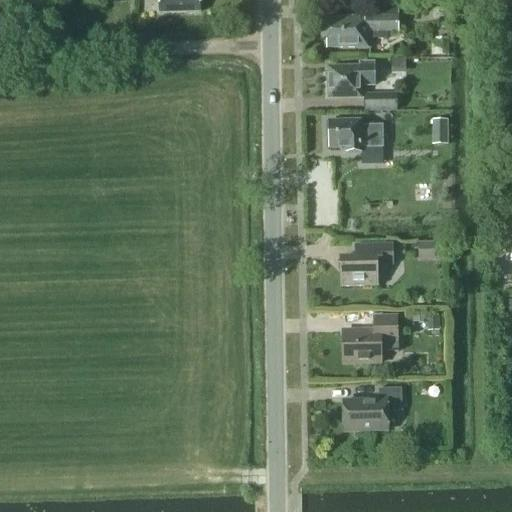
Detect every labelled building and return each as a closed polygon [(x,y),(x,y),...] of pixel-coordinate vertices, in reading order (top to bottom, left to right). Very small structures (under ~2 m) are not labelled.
[(158,0),(159,13),(199,12),(199,0),(158,0)] [(397,32),(397,9),(364,10),(364,18),(326,18),(326,21),(323,24),(323,32),(326,34),(326,49),(369,49),(369,32),(397,32)] [(431,42),(431,57),(450,57),(450,42),(431,42)] [(405,61),(394,61),(395,75),(406,74),(405,61)] [(374,84),(373,66),(359,66),(359,71),(327,72),(327,74),(325,77),(325,87),(327,89),(328,102),(360,102),(360,84),(374,84)] [(398,112),(397,95),(364,96),(364,113),(398,112)] [(448,146),(448,121),(433,121),(432,145),(448,146)] [(360,129),(360,125),(328,125),(328,127),(326,127),(326,140),(328,140),(329,153),(346,152),(346,157),(361,156),(361,152),(383,152),(383,129),(360,129)] [(433,261),(434,244),(418,244),(418,261),(433,261)] [(393,267),(393,247),(381,247),(356,247),(356,260),(341,260),(341,288),(377,287),(377,267),(393,267)] [(428,316),(419,316),(419,324),(427,324),(427,331),(439,331),(439,317),(437,317),(437,313),(428,313),(428,316)] [(399,354),(398,319),(374,319),(374,333),(342,334),(343,365),(382,364),(382,354),(399,354)] [(402,413),(402,390),(379,391),(379,402),(344,403),(345,433),(388,432),(387,413),(402,413)]
